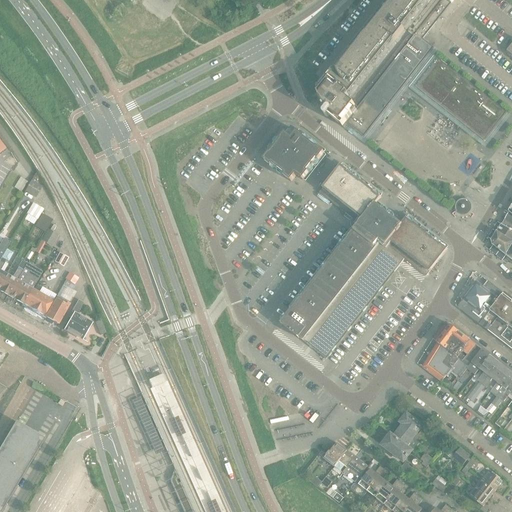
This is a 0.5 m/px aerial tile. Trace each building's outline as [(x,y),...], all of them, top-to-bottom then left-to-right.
[(336,122),(405,43),(414,32),(423,39),(454,0),(390,0),(327,78),(330,81),(319,94),(318,94),(320,97),(321,100),(323,104),(325,107),(327,109),(324,113),(324,114),(324,115),(324,116),(325,117),(326,117),(327,118),(328,117),(329,116),(336,122)] [(364,138),(417,70),(434,48),(423,39),(414,32),(405,43),(336,122),(343,127),(346,123),(364,138)] [(415,87),(436,104),(463,70),(458,67),(455,71),(451,68),(454,64),(446,57),(442,61),(438,58),(415,87)] [(463,70),(436,104),(445,111),(468,81),(464,78),(467,74),(463,70)] [(471,77),(468,81),(445,111),(453,117),(476,88),(480,84),(471,77)] [(476,88),(453,117),(462,124),(488,91),(484,87),(481,91),(476,88)] [(488,91),(462,124),(484,141),(504,117),(507,112),(502,108),(506,104),(497,97),(494,102),(489,98),(493,94),(488,91)] [(285,133),(264,160),(291,182),(296,175),(303,180),(325,153),(297,131),(293,136),(290,137),(285,133)] [(281,322),(280,323),(301,340),(314,350),(326,359),(333,352),(332,351),(336,347),(348,332),(351,327),(352,327),(363,312),(367,307),(374,299),(375,297),(379,292),(383,287),(395,272),(394,272),(399,266),(404,260),(426,276),(447,249),(414,223),(407,218),(407,217),(403,222),(401,224),(389,214),(376,204),(377,202),(381,197),(367,187),(349,172),(341,166),(340,165),(319,193),(346,214),(353,219),(356,222),(359,224),(292,309),(291,310),(286,317),(281,322)] [(27,182),(20,178),(14,187),(21,192),(27,182)] [(25,191),(36,198),(42,187),(31,181),(25,191)] [(470,203),(468,201),(466,200),(465,200),(464,199),(463,199),(462,199),(461,200),(460,200),(459,200),(458,201),(457,202),(456,203),(456,204),(455,205),(455,207),(455,208),(455,209),(456,211),(456,212),(458,214),(460,215),(462,215),(464,215),(467,215),(468,214),(470,212),(471,210),(471,205),(470,203)] [(27,214),(37,220),(44,210),(33,203),(27,214)] [(42,215),(34,227),(44,233),(52,221),(42,215)] [(493,245),(506,255),(511,244),(511,225),(504,219),(492,240),(493,245)] [(41,241),(52,247),(58,236),(47,230),(41,241)] [(1,271),(9,256),(8,256),(10,251),(7,249),(3,256),(0,260),(0,283),(6,273),(1,271)] [(57,257),(54,262),(63,268),(68,259),(64,257),(59,254),(57,257)] [(0,291),(9,296),(23,270),(27,265),(22,262),(13,278),(7,274),(0,287),(0,291)] [(24,305),(42,272),(27,264),(27,265),(23,270),(9,296),(24,305)] [(78,279),(71,274),(69,273),(65,279),(68,281),(65,285),(72,289),(78,279)] [(471,290),(459,306),(459,307),(459,308),(459,309),(479,324),(503,294),(503,293),(487,281),(482,288),(476,283),(475,284),(473,285),(471,288),(471,290)] [(46,317),(55,302),(33,289),(24,305),(46,317)] [(511,300),(503,294),(479,324),(511,349),(511,300)] [(56,300),(55,302),(46,317),(58,324),(69,305),(64,302),(63,304),(56,300)] [(64,330),(82,340),(92,323),(77,315),(83,303),(78,300),(71,312),(74,314),(64,330)] [(469,340),(450,326),(437,342),(438,343),(445,349),(458,358),(461,353),(463,351),(467,354),(475,345),(469,340)] [(449,351),(445,349),(438,343),(422,368),(441,382),(451,369),(460,359),(458,358),(449,351)] [(471,363),(481,350),(475,345),(467,354),(466,357),(462,361),(468,366),(471,363)] [(468,366),(467,368),(475,374),(479,369),(489,356),(481,350),(471,363),(468,366)] [(489,356),(479,369),(484,373),(477,381),(479,383),(482,385),(499,363),(489,356)] [(460,377),(467,368),(468,366),(462,361),(460,359),(451,369),(460,377)] [(482,385),(485,387),(486,388),(493,380),(497,383),(507,370),(499,363),(482,385)] [(500,399),(511,383),(511,373),(507,370),(497,383),(491,391),(497,397),(500,399)] [(473,390),(476,392),(482,385),(479,383),(473,390)] [(511,400),(511,383),(500,399),(502,401),(504,402),(508,397),(511,400)] [(482,385),(476,392),(478,394),(485,387),(482,385)] [(470,400),(476,392),(473,390),(467,398),(470,400)] [(472,402),(478,394),(476,392),(470,400),(472,402)] [(491,404),(494,406),(500,399),(497,397),(491,404)] [(500,399),(494,406),(496,408),(502,401),(500,399)] [(480,406),(475,412),(484,419),(485,417),(494,406),(491,404),(486,411),(484,409),(480,406)] [(403,425),(399,430),(411,440),(422,426),(406,414),(400,422),(403,425)] [(0,511),(1,511),(45,439),(16,422),(0,448),(0,511)] [(390,435),(382,445),(403,462),(412,451),(406,446),(411,440),(399,430),(394,437),(390,435)] [(324,459),(343,473),(355,458),(337,444),(333,448),(332,448),(324,459)] [(470,456),(460,449),(452,459),(462,466),(470,456)] [(429,458),(425,454),(421,459),(425,463),(429,458)] [(367,467),(355,458),(343,473),(355,483),(367,467)] [(359,485),(368,492),(385,470),(380,466),(375,473),(370,469),(359,485)] [(170,480),(170,481),(170,482),(170,483),(171,484),(183,511),(193,511),(174,469),(174,470),(174,471),(170,479),(170,480)] [(385,470),(368,492),(376,498),(388,483),(384,480),(389,473),(385,470)] [(488,470),(481,479),(496,490),(502,482),(488,470)] [(311,481),(319,486),(322,480),(314,475),(311,481)] [(496,490),(481,479),(475,487),(489,498),(496,490)] [(392,486),(388,483),(376,498),(385,505),(402,483),(397,480),(392,486)] [(446,487),(436,480),(432,485),(442,493),(446,487)] [(402,483),(385,505),(393,511),(405,496),(401,493),(406,486),(402,483)] [(489,498),(475,487),(468,495),(483,507),(489,498)] [(343,498),(336,493),(332,498),(339,503),(343,498)] [(409,500),(405,496),(393,511),(406,511),(418,496),(414,493),(409,500)] [(418,496),(406,511),(424,511),(418,506),(423,500),(418,496)]
